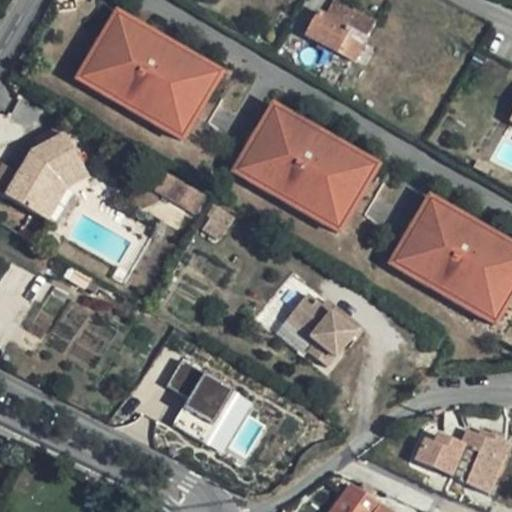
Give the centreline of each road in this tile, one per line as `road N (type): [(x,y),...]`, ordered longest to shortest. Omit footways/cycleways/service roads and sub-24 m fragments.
road 1 (residential): [(511,395),(423,402),(303,483),(232,511)]
road 2 (residential): [(202,511),(171,474),(0,390)]
road 3 (residential): [(0,423),(181,511)]
